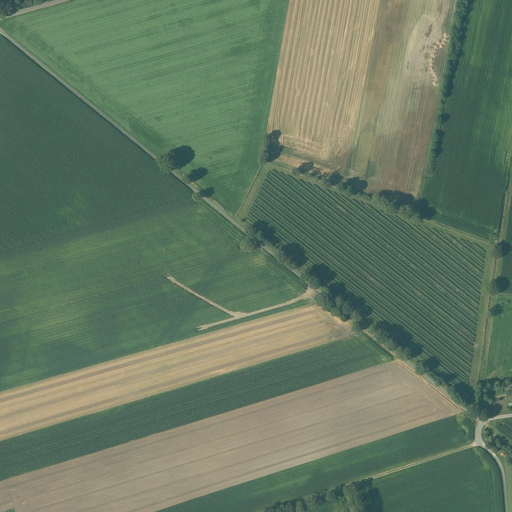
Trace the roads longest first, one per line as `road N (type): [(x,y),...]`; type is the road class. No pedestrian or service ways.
road 1 (unclassified): [(482,422),(0,31)]
road 2 (track): [(480,442),(264,511)]
road 3 (track): [(477,418),(494,295)]
